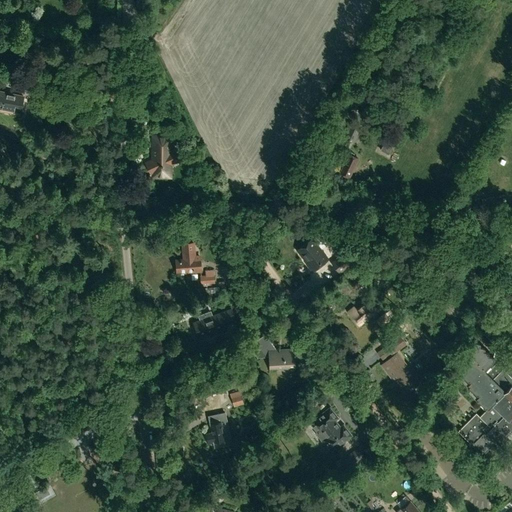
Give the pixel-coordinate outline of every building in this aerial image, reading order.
[(0,107),(19,112),(23,95),(0,89),(0,107)] [(354,142),(360,128),(350,124),(344,137),(354,142)] [(151,160),(147,161),(151,169),(151,177),(169,178),(169,161),(179,157),(175,148),(170,151),(170,136),(151,136),(151,160)] [(380,150),(388,154),(392,147),(391,146),(393,143),(387,139),(385,143),(384,142),(380,150)] [(357,166),(354,165),(357,159),(353,157),(354,156),(353,155),(354,154),(352,153),(351,156),(348,154),(346,160),(347,160),(340,174),(349,177),(352,171),(354,172),(357,166)] [(494,197),(482,199),(483,205),(495,203),(494,197)] [(297,249),(308,263),(307,264),(313,271),(317,268),(317,267),(328,258),(312,238),(297,249)] [(182,243),(184,259),(176,260),(177,272),(185,271),(185,272),(200,270),(199,256),(194,256),(193,242),(182,243)] [(345,252),(332,262),(339,271),(352,261),(345,252)] [(355,267),(347,275),(349,278),(347,280),(356,290),(367,281),(355,267)] [(201,276),(201,282),(214,282),(214,274),(213,275),(213,270),(205,270),(205,275),(201,276)] [(424,288),(435,279),(431,274),(420,282),(424,288)] [(497,284),(492,280),(489,284),(494,288),(497,284)] [(351,314),(359,324),(375,311),(366,301),(357,309),(354,305),(348,310),(351,313),(351,314)] [(398,310),(395,306),(377,320),(381,325),(398,310)] [(230,308),(193,322),(199,336),(223,327),(221,321),(233,316),(230,308)] [(249,329),(259,325),(256,316),(245,320),(249,329)] [(493,316),(486,320),(483,333),(496,345),(502,322),(493,316)] [(276,349),(264,333),(248,345),(257,357),(266,356),(268,356),(269,367),(295,366),(294,348),(276,349)] [(405,343),(399,335),(386,345),(392,353),(405,343)] [(484,444),(488,448),(495,441),(493,440),(501,433),(505,437),(511,429),(511,369),(507,364),(505,365),(498,358),(493,356),(495,350),(493,356),(488,355),(489,351),(483,350),(484,347),(479,345),(480,342),(474,341),(473,343),(466,350),(465,349),(461,352),(468,360),(459,369),(460,371),(460,372),(461,372),(465,376),(463,379),(470,386),(469,387),(470,387),(474,390),(471,393),(478,400),(478,401),(479,401),(482,404),(480,406),(486,412),(480,418),(475,413),(457,431),(477,451),(484,444)] [(230,348),(237,358),(242,355),(236,345),(230,348)] [(406,391),(419,381),(397,352),(381,364),(394,381),(396,379),(406,391)] [(232,384),(228,375),(200,387),(205,396),(232,384)] [(240,393),(231,396),(234,405),(243,402),(240,393)] [(330,407),(311,422),(318,431),(321,429),(327,437),(324,439),(331,449),(350,434),(343,425),(340,427),(334,419),(337,417),(330,407)] [(216,416),(217,421),(210,423),(212,432),(206,433),(208,442),(225,438),(223,431),(229,429),(226,414),(216,416)] [(358,447),(341,460),(349,470),(365,458),(358,447)] [(34,492),(38,499),(49,493),(45,486),(34,492)] [(396,511),(420,511),(410,501),(396,511)]
